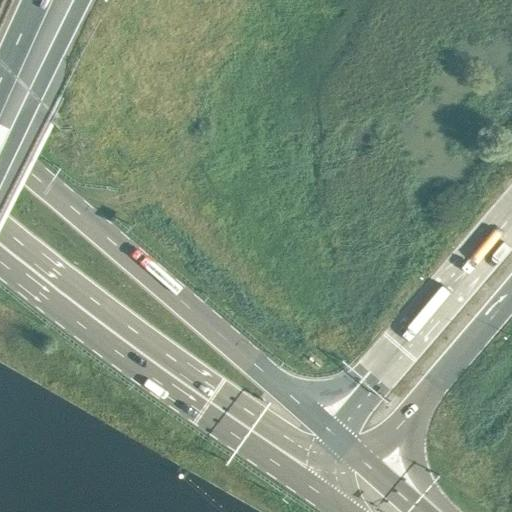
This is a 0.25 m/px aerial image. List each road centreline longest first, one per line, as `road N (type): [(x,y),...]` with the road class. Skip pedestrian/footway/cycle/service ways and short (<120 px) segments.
road 1 (trunk): [(327,429),(0,145)]
road 2 (trunk): [(0,246),(312,482)]
road 3 (motorway): [(511,214),(327,429)]
road 4 (motorway): [(359,458),(386,439),(511,290)]
road 5 (motorway): [(0,170),(83,0)]
